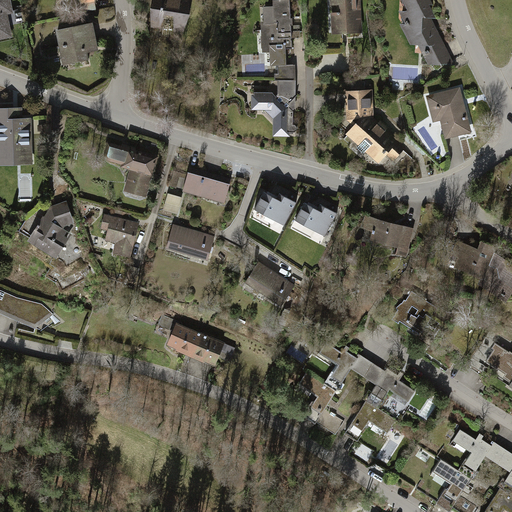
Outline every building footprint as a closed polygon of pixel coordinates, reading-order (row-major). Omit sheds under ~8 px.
[(0,0),(0,42),(13,39),(8,16),(13,15),(10,0),(0,0)] [(152,0),(151,6),(151,28),(160,29),(166,14),(175,15),(175,30),(183,31),(190,13),(189,0),(152,0)] [(272,0),(274,5),(263,6),(264,22),(261,23),(264,52),(269,51),(271,65),(279,65),(279,73),(276,73),(276,78),(279,78),(279,95),(276,97),(274,93),(252,93),(251,109),(266,110),(273,118),(273,135),(295,136),(297,65),(287,65),(286,49),(294,48),(291,24),(304,24),(303,15),(291,15),(290,0),(272,0)] [(358,0),(328,0),(329,36),(359,36),(358,0)] [(430,0),(402,0),(407,11),(400,10),(406,23),(400,23),(411,45),(417,45),(427,64),(455,64),(434,16),(438,17),(430,0)] [(93,22),(56,29),(63,65),(90,60),(88,52),(99,51),(93,22)] [(462,86),(426,96),(434,124),(441,121),(447,139),(473,131),(462,86)] [(372,89),(345,90),(346,118),(360,116),(345,136),(378,163),(386,154),(394,160),(406,147),(374,119),(372,89)] [(20,109),(0,109),(0,165),(31,165),(31,120),(20,120),(20,109)] [(156,158),(107,143),(102,158),(120,164),(118,169),(128,172),(121,192),(143,199),(156,158)] [(223,205),(230,182),(186,170),(180,193),(223,205)] [(285,225),(297,202),(280,193),(277,197),(265,191),(255,209),(285,225)] [(180,214),(183,197),(168,193),(165,211),(180,214)] [(43,215),(29,241),(58,258),(72,234),(64,228),(66,226),(75,223),(65,200),(51,205),(44,216),(43,215)] [(325,236),(338,213),(320,204),(318,208),(306,202),(296,220),(325,236)] [(127,261),(138,224),(103,213),(99,226),(106,228),(102,243),(112,246),(110,255),(127,261)] [(415,227),(365,214),(361,229),(373,232),(371,239),(400,248),(396,254),(408,257),(415,227)] [(208,262),(215,239),(171,226),(164,249),(208,262)] [(478,246),(457,239),(452,255),(458,257),(454,266),(483,278),(479,284),(508,303),(511,296),(511,261),(495,251),(497,245),(481,239),(478,246)] [(257,264),(244,284),(281,310),(295,290),(257,264)] [(450,312),(410,288),(391,319),(430,343),(450,312)] [(0,290),(0,312),(38,329),(55,314),(41,303),(18,298),(0,290)] [(191,356),(200,331),(163,316),(159,325),(173,331),(167,345),(191,356)] [(200,331),(191,356),(215,367),(219,355),(233,361),(238,347),(200,331)] [(511,350),(496,341),(483,360),(511,377),(511,350)] [(375,387),(346,432),(359,441),(370,424),(388,435),(395,423),(376,411),(389,391),(408,403),(415,391),(358,355),(355,360),(346,355),(349,349),(343,345),(339,351),(324,342),(316,355),(334,366),(322,386),(304,375),(297,386),(315,398),(304,415),(337,434),(346,421),(324,407),(348,370),(375,387)] [(509,473),(483,511),(499,511),(501,509),(505,511),(511,511),(511,498),(510,497),(511,493),(511,455),(492,442),(490,446),(481,441),(483,438),(478,435),(474,440),(458,430),(451,441),(470,453),(457,474),(440,462),(432,474),(449,485),(441,498),(462,511),(475,511),(481,503),(461,490),(483,456),(509,473)]
